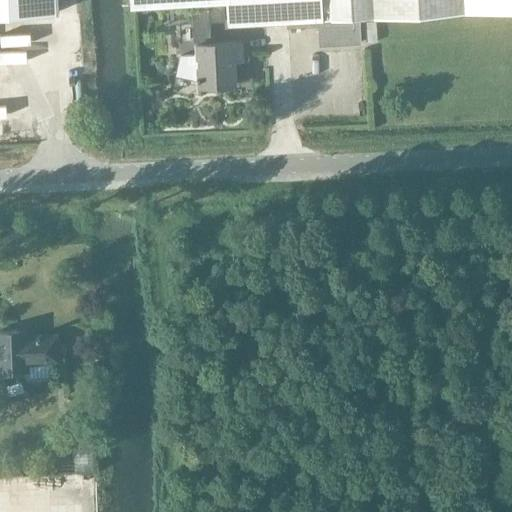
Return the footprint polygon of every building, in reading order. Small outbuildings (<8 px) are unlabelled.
[(0,0),(0,14),(58,12),(57,0),(0,0)] [(130,0),(130,6),(226,1),(227,25),(287,22),(288,27),(319,25),(321,25),(319,0),(130,0)] [(376,0),(319,0),(321,25),(319,25),(320,45),(360,43),(359,21),(361,21),(361,16),(377,15),(376,0)] [(376,0),(377,15),(466,10),(465,0),(376,0)] [(511,0),(465,0),(466,10),(511,7),(511,0)] [(240,41),(196,43),(197,55),(180,56),(176,75),(196,80),(198,80),(198,87),(235,85),(233,60),(241,60),(240,41)] [(0,372),(28,371),(28,365),(58,363),(57,336),(25,337),(25,329),(0,330),(0,372)]
